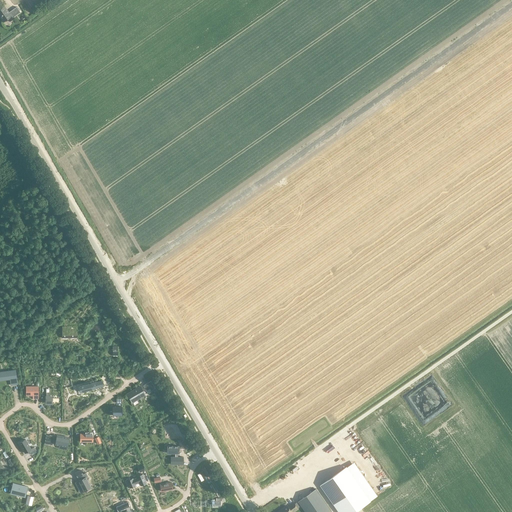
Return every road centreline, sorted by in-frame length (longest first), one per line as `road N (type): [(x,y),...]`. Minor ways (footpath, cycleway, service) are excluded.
road 1 (track): [(117,284),(511,6)]
road 2 (tertiary): [(162,362),(0,81)]
road 3 (residential): [(162,362),(71,422),(54,423),(25,404),(1,418),(54,511)]
road 4 (unknown): [(246,504),(289,489),(319,449),(354,424),(388,474)]
